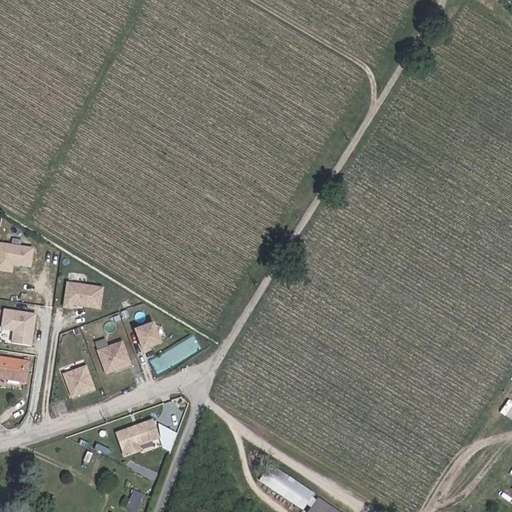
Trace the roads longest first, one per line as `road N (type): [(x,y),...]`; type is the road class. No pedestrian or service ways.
road 1 (unclassified): [(209,365),(433,0)]
road 2 (unclassified): [(0,448),(209,365)]
road 3 (unclassified): [(156,511),(209,365)]
